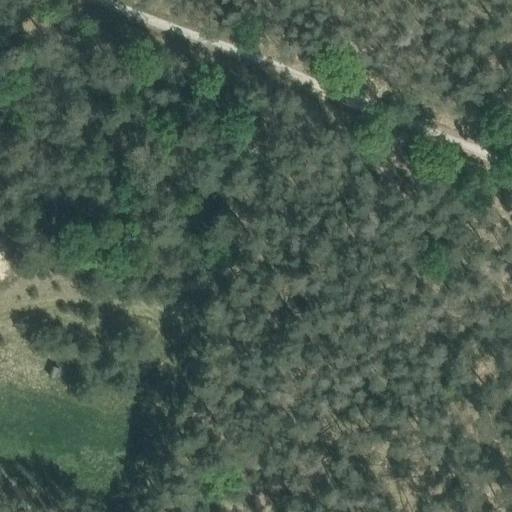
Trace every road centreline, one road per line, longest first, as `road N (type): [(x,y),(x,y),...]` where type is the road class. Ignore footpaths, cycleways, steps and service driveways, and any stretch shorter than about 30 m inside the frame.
road 1 (track): [(308,76),(164,511)]
road 2 (track): [(511,155),(113,0)]
